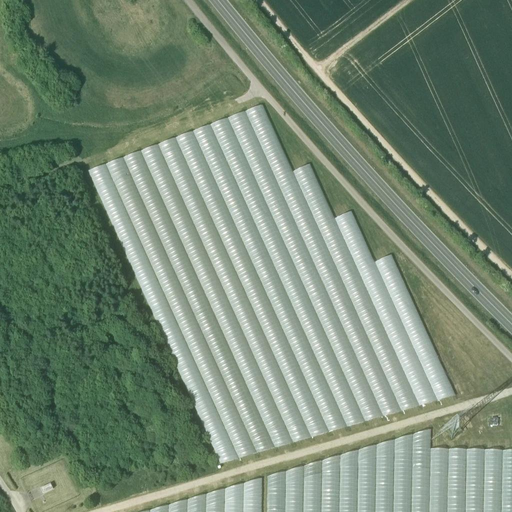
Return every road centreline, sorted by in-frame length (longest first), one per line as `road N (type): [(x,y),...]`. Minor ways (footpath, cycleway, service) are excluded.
road 1 (track): [(511,359),(401,246),(188,0)]
road 2 (secondary): [(511,325),(217,0)]
road 3 (track): [(95,511),(511,391)]
road 4 (track): [(511,272),(318,70)]
